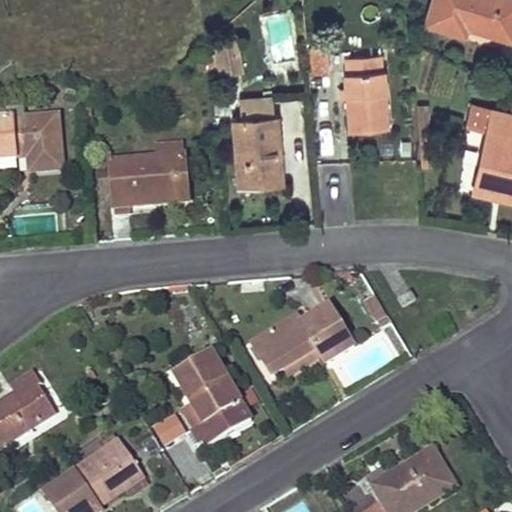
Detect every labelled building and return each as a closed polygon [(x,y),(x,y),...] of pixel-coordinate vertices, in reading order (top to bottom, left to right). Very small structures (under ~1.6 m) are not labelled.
[(511,0),(432,0),(426,21),(463,32),(466,19),(474,21),(473,25),(511,36),(511,32),(511,0)] [(239,37),(217,40),(222,75),(244,72),(239,37)] [(329,46),(310,47),(312,72),(331,70),(329,46)] [(209,70),(208,53),(198,53),(199,71),(209,70)] [(217,53),(208,53),(209,70),(217,70),(217,53)] [(344,70),(345,83),(346,97),(349,129),(389,127),(384,68),(381,69),(381,54),(344,57),(346,70),(344,70)] [(241,115),(233,116),(238,183),(282,178),(277,113),(273,113),(272,96),(240,98),(241,115)] [(511,112),(508,112),(471,104),(467,123),(488,128),(474,187),(493,192),(495,185),(511,188),(511,112)] [(58,116),(0,120),(0,159),(29,157),(30,173),(63,170),(58,116)] [(156,147),(157,158),(185,155),(184,144),(156,147)] [(185,155),(157,158),(110,162),(115,217),(131,215),(131,208),(189,202),(185,155)] [(89,222),(81,223),(83,237),(90,235),(89,222)] [(411,291),(398,299),(403,308),(417,300),(411,291)] [(391,322),(375,295),(364,302),(381,328),(391,322)] [(266,338),(286,369),(316,350),(322,358),(326,364),(355,346),(330,307),(303,323),(299,317),(266,338)] [(316,350),(286,369),(291,377),(322,358),(316,350)] [(212,353),(174,375),(192,405),(184,410),(195,430),(194,431),(200,443),(205,441),(209,448),(252,423),(212,353)] [(6,391),(10,398),(13,402),(38,386),(40,384),(34,374),(6,391)] [(13,402),(10,398),(0,403),(0,449),(56,414),(38,386),(13,402)] [(195,430),(184,410),(156,426),(168,445),(194,431),(195,430)] [(120,442),(47,494),(58,511),(102,511),(104,511),(101,508),(145,477),(120,442)] [(434,450),(426,455),(450,493),(457,489),(434,450)] [(419,511),(450,493),(426,455),(389,478),(385,470),(368,480),(383,504),(369,511),(419,511)]
